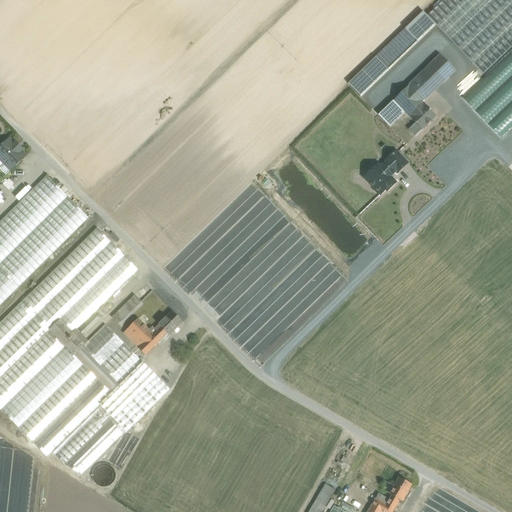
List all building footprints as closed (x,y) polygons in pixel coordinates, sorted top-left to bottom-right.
[(511,47),(511,0),(444,0),(427,16),(483,75),(511,47)] [(405,29),(376,57),(386,68),(415,40),(405,29)] [(511,49),(461,97),(501,139),(511,127),(511,49)] [(441,55),(421,74),(435,90),(455,70),(441,55)] [(421,74),(394,101),(410,118),(424,104),(422,102),(435,90),(421,74)] [(424,104),(410,118),(416,124),(409,130),(415,137),(422,130),(436,117),(424,104)] [(511,128),(501,139),(511,150),(511,128)] [(15,145),(9,140),(0,148),(0,158),(11,170),(26,156),(20,151),(22,149),(16,144),(15,145)] [(396,151),(386,161),(386,162),(395,172),(397,173),(407,164),(396,151)] [(386,162),(380,168),(378,165),(370,172),(372,174),(366,179),(375,188),(375,191),(377,193),(380,193),(381,195),(386,189),(388,191),(395,183),(391,179),(391,176),(395,172),(386,162)] [(47,176),(0,222),(0,306),(89,219),(47,176)] [(97,228),(22,302),(50,330),(60,320),(125,256),(97,228)] [(125,256),(60,320),(73,333),(138,270),(125,256)] [(135,296),(112,318),(118,324),(141,302),(135,296)] [(22,302),(0,323),(0,378),(49,330),(50,330),(22,302)] [(173,312),(154,330),(156,332),(154,335),(152,337),(158,343),(167,334),(170,336),(183,322),(173,312)] [(95,314),(79,331),(84,336),(100,319),(95,314)] [(154,335),(138,319),(124,333),(139,349),(145,356),(158,343),(152,337),(154,335)] [(73,333),(60,320),(50,330),(49,330),(65,347),(68,350),(81,363),(83,365),(96,378),(98,380),(111,393),(119,385),(82,347),(81,346),(83,343),(73,333)] [(142,362),(105,325),(82,347),(119,385),(142,362)] [(49,330),(0,378),(0,409),(1,410),(65,347),(49,330)] [(68,350),(4,413),(17,426),(81,363),(68,350)] [(111,393),(99,405),(125,431),(127,433),(170,390),(142,362),(119,385),(111,393)] [(83,365),(19,429),(32,442),(96,378),(83,365)] [(98,380),(33,444),(46,456),(51,452),(99,405),(111,393),(98,380)] [(99,405),(51,452),(55,456),(55,455),(64,465),(81,475),(125,431),(99,405)] [(93,471),(92,476),(93,480),(96,484),(100,486),(104,487),(108,486),(112,483),(115,479),(115,475),(114,470),(112,467),(108,464),(103,464),(99,465),(95,467),(93,471)] [(412,485),(399,478),(389,494),(392,496),(389,500),(378,494),(371,506),(381,511),(392,511),(400,500),(402,502),(412,485)] [(326,484),(308,511),(322,511),(335,490),(326,484)] [(346,496),(342,503),(347,506),(351,499),(346,496)]
